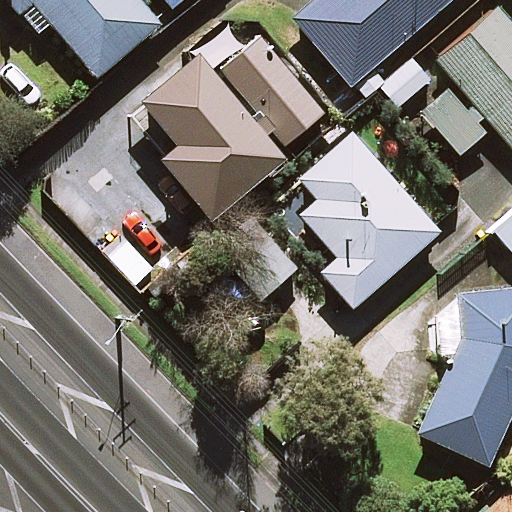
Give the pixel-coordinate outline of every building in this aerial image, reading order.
[(153,27),(129,0),(1,0),(34,36),(45,26),(92,80),(153,27)] [(180,0),(155,0),(165,12),(180,0)] [(315,0),(291,21),(358,98),(378,81),(367,69),(446,0),(315,0)] [(511,34),(488,7),(428,58),(450,85),(418,113),(455,156),(488,128),(511,156),(511,34)] [(321,117),(254,40),(216,72),(282,150),(321,117)] [(273,162),(190,60),(133,107),(167,149),(152,162),(200,222),(273,162)] [(426,84),(408,61),(376,86),(393,109),(426,84)] [(431,234),(344,137),(293,182),(312,203),(294,218),(332,260),(315,275),(346,310),(431,234)] [(511,212),(489,234),(511,258),(511,212)] [(291,271),(253,227),(218,257),(256,301),(291,271)] [(154,267),(120,232),(93,259),(128,293),(154,267)] [(480,469),(511,398),(511,289),(450,290),(450,349),(410,438),(480,469)] [(511,511),(511,506),(501,495),(484,511),(511,511)]
